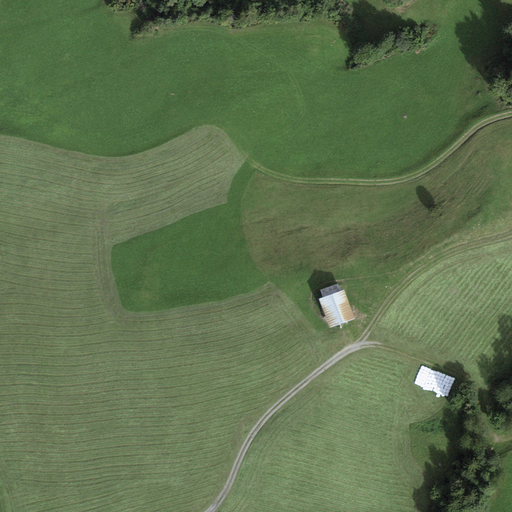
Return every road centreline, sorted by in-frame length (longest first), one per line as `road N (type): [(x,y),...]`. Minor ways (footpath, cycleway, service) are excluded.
road 1 (track): [(511,119),(475,128),(429,171),(397,185),(306,186),(252,170),(225,135),(193,137),(123,162),(0,136)]
road 2 (track): [(209,511),(253,434),(358,347)]
road 3 (track): [(358,347),(426,268),(511,239)]
road 4 (track): [(358,347),(386,347),(511,420)]
